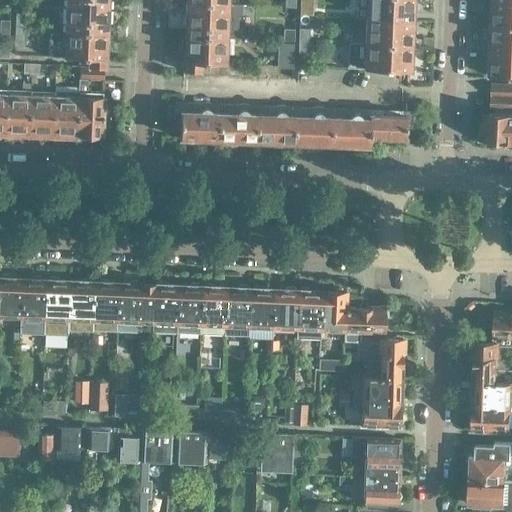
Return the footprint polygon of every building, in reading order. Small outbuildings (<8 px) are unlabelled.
[(108,11),(108,0),(66,0),(66,21),(55,21),(55,32),(65,32),(78,32),(78,23),(87,23),(86,33),(94,33),(95,24),(107,24),(107,21),(110,21),(111,11),(108,11)] [(355,0),(355,17),(366,18),(412,20),(413,0),(355,0)] [(511,24),(511,0),(493,0),(492,24),(511,24)] [(183,14),(182,24),(185,24),(185,26),(198,26),(198,37),(205,36),(206,27),(214,27),(214,37),(226,37),(241,38),(241,28),(237,28),(238,14),(242,14),(242,4),(228,3),(186,2),(186,14),(183,14)] [(15,13),(14,30),(24,30),(25,13),(15,13)] [(411,45),(412,20),(366,18),(365,43),(411,45)] [(0,33),(9,34),(9,21),(1,20),(0,29),(0,33)] [(107,36),(107,24),(95,24),(94,33),(86,33),(87,23),(78,23),(78,32),(65,32),(64,57),(89,58),(88,66),(104,67),(105,67),(106,46),(109,46),(110,36),(107,36)] [(511,49),(511,24),(492,24),(491,48),(511,49)] [(225,63),(226,37),(214,37),(214,27),(206,27),(205,36),(198,37),(198,26),(185,26),(185,39),(182,39),(181,49),(184,49),(183,70),(200,71),(201,62),(225,63)] [(294,40),(295,29),(283,28),(283,40),(294,40)] [(298,28),(298,40),(308,40),(309,28),(298,28)] [(23,46),(24,30),(14,30),(14,46),(23,46)] [(298,40),(297,52),(308,52),(308,40),(298,40)] [(349,42),(348,68),(364,69),(410,71),(411,45),(365,43),(349,42)] [(278,43),(277,68),(293,69),(294,44),(278,43)] [(511,49),(491,48),(490,75),(511,76),(511,49)] [(0,49),(0,58),(8,58),(8,50),(0,49)] [(39,64),(30,64),(29,73),(39,74),(39,64)] [(79,75),(79,66),(71,65),(71,75),(79,75)] [(101,137),(103,97),(87,96),(87,80),(103,80),(104,67),(88,66),(79,66),(79,75),(78,96),(76,136),(101,137)] [(6,93),(4,133),(28,134),(30,94),(30,84),(22,83),(21,93),(6,93)] [(511,96),(511,84),(492,84),(492,83),(491,83),(491,95),(511,96)] [(30,94),(28,134),(29,134),(51,135),(52,135),(54,95),(52,95),(30,94)] [(54,95),(52,135),(75,136),(76,136),(78,96),(54,95)] [(511,108),(511,96),(491,95),(490,108),(511,108)] [(218,138),(219,112),(210,111),(209,110),(208,109),(207,108),(205,108),(203,108),(202,109),(201,110),(200,111),(181,110),(180,137),(218,138)] [(255,140),(256,113),(248,113),(247,112),(246,111),(245,110),(243,109),(241,110),(240,110),(238,111),(238,112),(237,113),(219,112),(218,138),(255,140)] [(293,141),(294,115),(286,115),(285,113),(284,112),(282,111),(281,111),(279,111),(278,111),(277,112),(276,113),(275,114),(256,113),(255,140),(293,141)] [(331,143),(332,117),(324,116),(323,115),(322,114),(320,113),(318,113),(316,113),(315,114),(313,114),(312,115),(312,116),(294,115),(293,141),(331,143)] [(511,141),(511,113),(490,113),(490,122),(484,124),(480,128),(479,134),(483,139),(489,141),(511,141)] [(369,118),(359,118),(359,117),(358,115),(357,114),(355,114),(354,114),(352,115),(351,116),(350,117),(332,117),(331,143),(368,145),(369,118)] [(369,114),(369,118),(368,145),(369,145),(369,136),(405,138),(406,115),(369,114)] [(0,314),(21,316),(22,278),(11,277),(8,275),(2,274),(0,277),(0,276),(0,314)] [(20,330),(20,332),(27,332),(44,333),(45,317),(46,279),(43,278),(41,276),(35,276),(33,278),(22,278),(21,316),(20,330)] [(68,318),(70,280),(59,279),(56,277),(50,276),(48,279),(46,279),(45,317),(68,318)] [(92,319),(94,281),(91,280),(89,278),(83,278),(81,280),(70,280),(68,318),(92,319)] [(116,320),(117,282),(107,281),(104,279),(98,278),(96,281),(94,281),(92,319),(92,330),(116,331),(116,320)] [(148,283),(143,283),(142,283),(139,280),(134,280),(131,282),(117,282),(116,320),(116,331),(141,332),(141,321),(146,321),(148,283)] [(148,283),(146,321),(151,321),(152,321),(151,331),(176,332),(177,323),(178,284),(167,284),(165,281),(159,281),(156,283),(154,283),(153,283),(148,283)] [(200,324),(201,285),(199,285),(198,283),(191,282),(189,285),(178,284),(177,323),(176,332),(200,333),(200,324)] [(224,334),(226,286),(215,286),(213,283),(207,283),(204,285),(201,285),(200,324),(200,333),(224,334)] [(248,335),(250,287),(247,287),(245,285),(239,284),(237,287),(226,286),(224,334),(248,335)] [(272,327),(274,288),(263,288),(261,285),(255,285),(252,287),(250,287),(248,335),(248,338),(271,338),(272,327)] [(296,328),(298,289),(295,289),(293,287),(287,286),(285,289),(274,288),(272,327),(296,328)] [(320,329),(322,290),(311,290),(309,287),(303,287),(300,289),(298,289),(296,328),(296,338),(320,339),(320,329)] [(345,330),(346,307),(346,291),(343,291),(341,289),(335,288),(333,291),(322,290),(320,329),(345,330)] [(375,309),(346,307),(345,330),(384,331),(385,319),(388,316),(388,312),(382,306),(379,306),(375,309)] [(511,314),(504,314),(501,311),(497,311),(491,316),(491,320),(494,323),(493,342),(497,342),(497,345),(511,346),(511,314)] [(393,338),(381,337),(379,375),(363,375),(363,376),(401,377),(402,348),(405,345),(406,341),(403,338),(400,336),(396,336),(393,338)] [(356,339),(356,347),(367,348),(368,340),(356,339)] [(495,380),(497,345),(497,342),(493,342),(484,342),(482,339),(478,339),(472,344),(471,348),(474,351),(473,380),(495,380)] [(367,356),(367,348),(356,347),(356,356),(367,356)] [(401,381),(401,377),(363,376),(362,400),(400,402),(401,392),(403,389),(404,383),(401,381)] [(88,407),(106,408),(107,380),(89,379),(88,407)] [(86,401),(87,380),(74,380),(73,400),(86,401)] [(495,383),(495,380),(473,380),(473,384),(470,386),(470,392),(473,395),(472,404),(511,405),(511,383),(495,383)] [(140,395),(115,394),(114,417),(139,418),(140,395)] [(248,400),(248,405),(251,408),(261,409),(265,406),(267,401),(261,397),(252,396),(248,400)] [(203,407),(198,407),(198,418),(202,418),(202,420),(220,420),(220,419),(221,406),(221,397),(204,397),(203,407)] [(400,413),(400,402),(362,400),(361,426),(400,427),(400,424),(403,422),(403,416),(400,413)] [(198,407),(198,405),(172,404),(172,417),(198,418),(198,407)] [(510,431),(511,405),(472,404),(472,416),(469,419),(469,425),(472,427),(471,430),(510,431)] [(294,405),(293,408),(293,425),(307,426),(308,405),(294,405)] [(245,407),(221,406),(220,419),(245,420),(245,407)] [(293,408),(285,407),(284,425),(293,425),(293,408)] [(247,409),(246,420),(254,421),(255,410),(247,409)] [(20,424),(0,422),(0,446),(19,448),(20,424)] [(55,427),(55,449),(81,450),(82,427),(55,427)] [(137,462),(138,428),(113,427),(112,461),(137,462)] [(86,448),(108,449),(109,430),(87,428),(86,448)] [(138,428),(137,460),(148,461),(151,461),(151,462),(173,463),(174,430),(138,428)] [(207,431),(174,430),(173,463),(173,464),(205,465),(207,431)] [(291,473),(293,434),(261,433),(260,472),(291,473)] [(53,458),(53,434),(38,434),(38,458),(53,458)] [(365,458),(364,476),(398,478),(399,465),(402,461),(400,456),(399,456),(400,439),(352,437),(351,445),(352,445),(351,457),(363,458),(365,458)] [(475,455),(471,455),(470,467),(468,469),(468,476),(470,478),(470,480),(504,481),(505,459),(511,458),(511,442),(495,442),(495,445),(476,444),(475,455)] [(134,511),(145,511),(146,499),(149,499),(149,500),(150,500),(151,480),(150,480),(150,481),(147,481),(148,461),(137,460),(137,462),(134,511)] [(352,484),(352,476),(336,475),(336,483),(352,484)] [(398,490),(398,478),(364,476),(363,502),(397,503),(397,499),(398,499),(400,495),(399,490),(398,490)] [(511,511),(511,481),(504,481),(470,480),(470,481),(468,483),(467,490),(469,492),(469,504),(491,505),(491,511),(511,511)]
